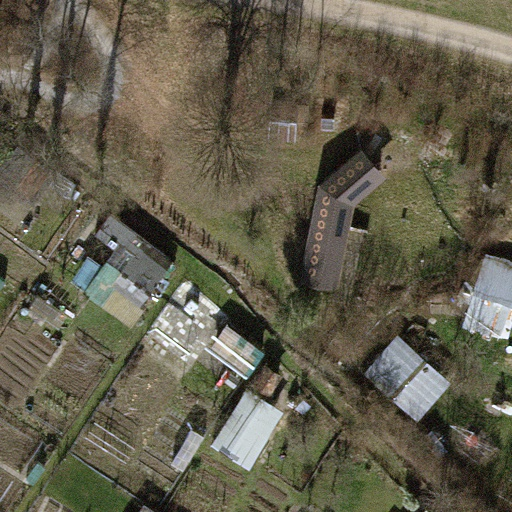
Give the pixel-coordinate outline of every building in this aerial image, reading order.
[(298,104),(275,103),(274,131),(297,132),(298,104)] [(378,176),(357,146),(312,183),(297,280),(335,285),(346,204),(378,176)] [(34,193),(49,172),(22,152),(7,174),(34,193)] [(142,295),(165,265),(142,247),(119,278),(142,295)] [(511,264),(487,256),(478,280),(511,292),(511,264)] [(407,330),(372,369),(423,414),(458,375),(407,330)] [(257,461),(291,402),(251,379),(217,438),(257,461)]
